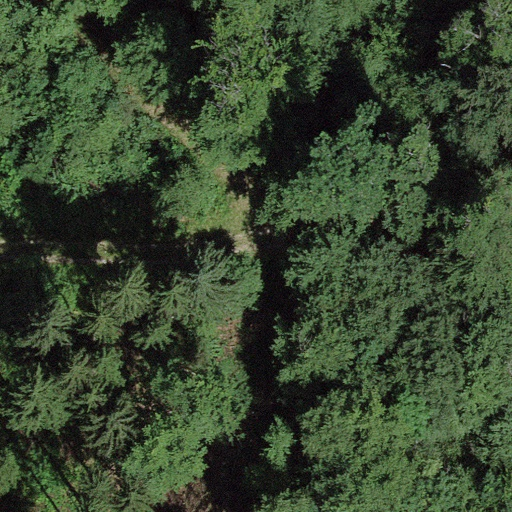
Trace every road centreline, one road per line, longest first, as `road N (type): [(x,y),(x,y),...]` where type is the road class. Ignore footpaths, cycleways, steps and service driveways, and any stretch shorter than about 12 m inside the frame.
road 1 (track): [(32,0),(289,225),(511,311)]
road 2 (track): [(0,249),(224,246),(289,225)]
